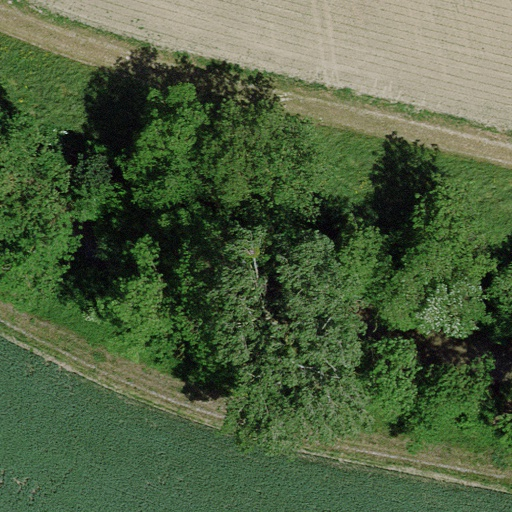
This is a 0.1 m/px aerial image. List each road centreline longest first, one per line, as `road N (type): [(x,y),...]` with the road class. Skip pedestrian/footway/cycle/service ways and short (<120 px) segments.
road 1 (track): [(0,313),(295,432),(511,474)]
road 2 (track): [(0,17),(155,72),(511,158)]
